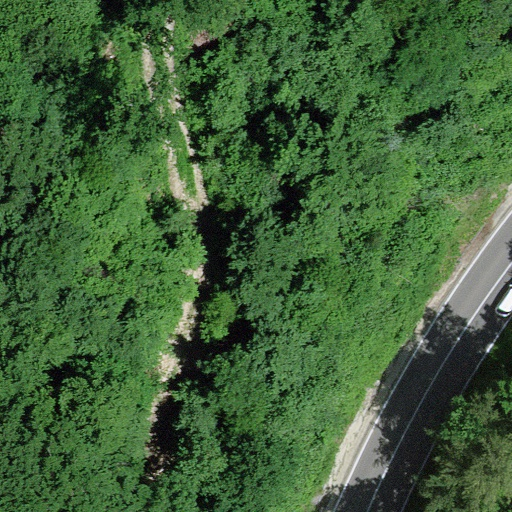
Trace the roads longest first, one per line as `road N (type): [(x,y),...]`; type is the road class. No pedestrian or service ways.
road 1 (track): [(122,511),(183,384),(204,277),(160,59),(162,0)]
road 2 (secondary): [(511,262),(444,362),(367,511)]
